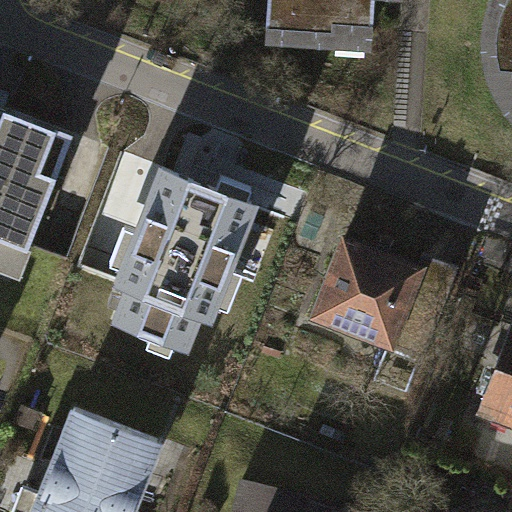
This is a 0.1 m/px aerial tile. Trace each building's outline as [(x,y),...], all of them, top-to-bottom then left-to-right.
[(268,0),(267,23),(336,27),(336,18),(373,20),(373,0),(268,0)] [(511,0),(494,0),(490,11),(487,38),(490,67),(511,65),(511,0)] [(61,130),(0,106),(0,235),(18,242),(61,130)] [(244,197),(168,169),(116,308),(192,336),(244,197)] [(410,264),(337,236),(308,313),(416,354),(450,264),(415,250),(410,264)] [(511,311),(509,310),(472,405),(511,420),(511,311)] [(121,511),(150,436),(66,404),(24,511),(121,511)] [(246,476),(239,511),(302,511),(307,487),(246,476)]
